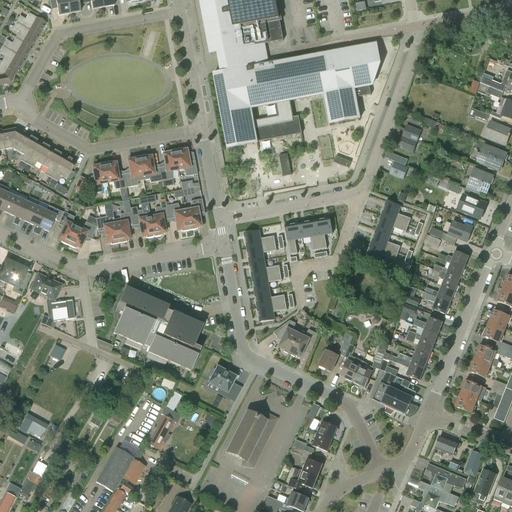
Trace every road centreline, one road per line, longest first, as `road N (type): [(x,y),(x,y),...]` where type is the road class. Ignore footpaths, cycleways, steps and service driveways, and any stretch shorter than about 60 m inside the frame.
road 1 (residential): [(219,219),(363,186),(418,40),(416,27)]
road 2 (residential): [(380,472),(347,406),(245,354),(223,246)]
road 3 (residential): [(22,100),(26,113),(89,150),(202,128)]
road 4 (residential): [(22,100),(58,34),(178,12)]
road 5 (residential): [(426,416),(491,253)]
road 6 (residential): [(223,246),(80,272)]
road 7 (residential): [(416,27),(293,50)]
